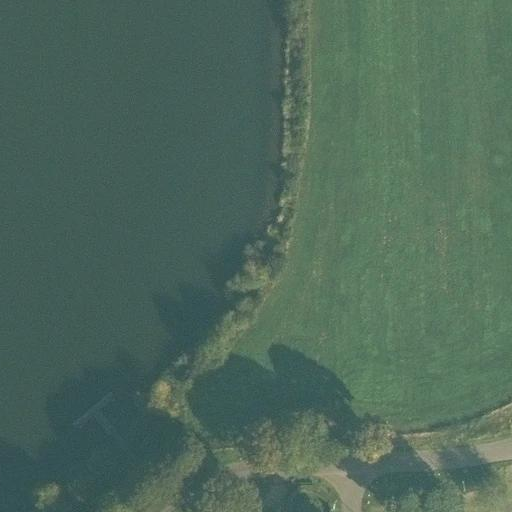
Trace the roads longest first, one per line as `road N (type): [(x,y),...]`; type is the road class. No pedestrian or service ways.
road 1 (unclassified): [(157,511),(203,485),(257,472),(347,472)]
road 2 (unclassified): [(347,472),(460,463),(511,450)]
